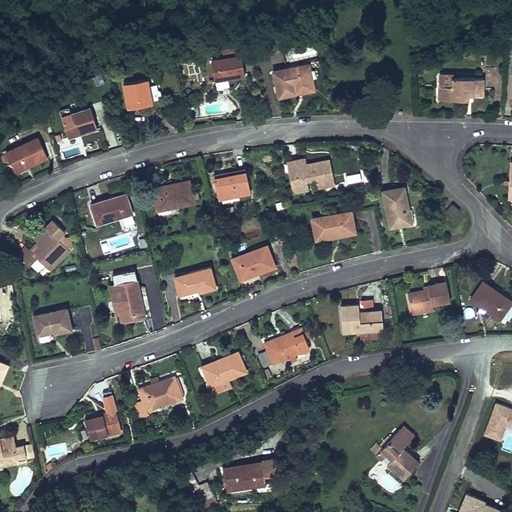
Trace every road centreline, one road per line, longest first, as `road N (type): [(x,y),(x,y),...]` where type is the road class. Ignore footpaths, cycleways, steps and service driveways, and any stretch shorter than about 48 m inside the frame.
road 1 (residential): [(27,511),(57,473),(189,439),(335,370),(511,343)]
road 2 (residential): [(43,397),(88,369),(269,297),(503,235)]
road 3 (residential): [(430,129),(295,127),(200,138),(78,173),(0,209)]
road 4 (residential): [(503,235),(432,154),(430,129)]
